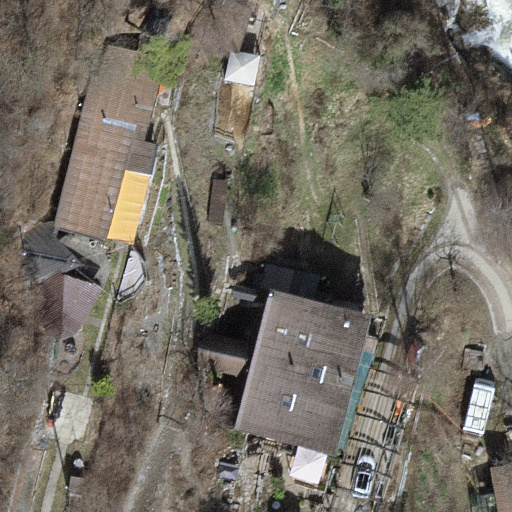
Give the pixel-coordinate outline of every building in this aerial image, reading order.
[(183,60),(103,40),(54,226),(135,246),(183,60)] [(371,319),(271,294),(236,435),(336,459),(371,319)] [(253,365),(257,335),(207,327),(202,358),(253,365)] [(511,511),(511,467),(498,470),(504,511),(511,511)] [(384,511),(386,507),(353,494),(345,511),(384,511)]
